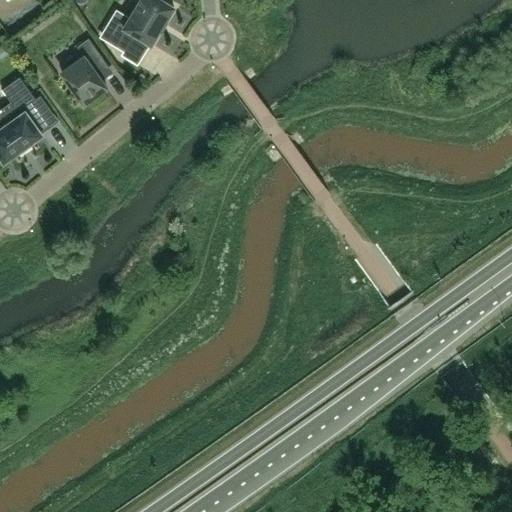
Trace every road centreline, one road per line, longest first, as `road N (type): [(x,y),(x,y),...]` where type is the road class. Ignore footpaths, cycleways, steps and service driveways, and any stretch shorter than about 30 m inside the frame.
road 1 (trunk): [(511,256),(153,511)]
road 2 (trunk): [(197,511),(511,281)]
road 3 (residential): [(0,225),(213,51)]
